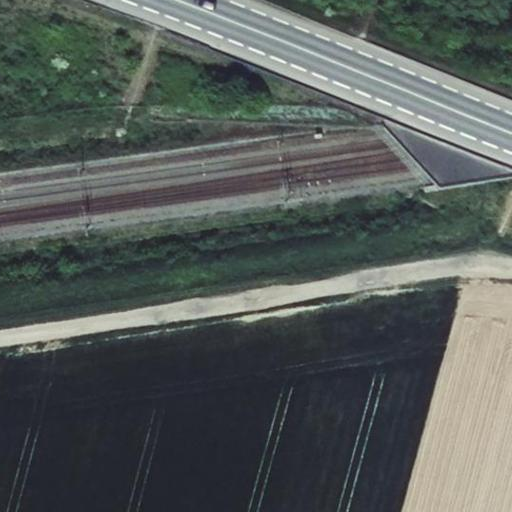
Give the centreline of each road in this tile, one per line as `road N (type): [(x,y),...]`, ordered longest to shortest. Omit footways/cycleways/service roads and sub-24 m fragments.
road 1 (track): [(0,340),(443,268),(511,268)]
road 2 (primary): [(175,0),(511,126)]
